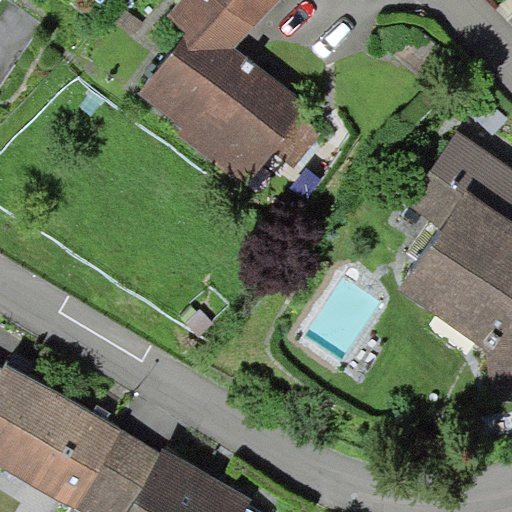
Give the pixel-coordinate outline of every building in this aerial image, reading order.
[(188,31),(138,93),(182,127),(179,134),(247,186),(273,151),(294,167),(321,135),(299,115),(307,103),(236,47),(278,0),(181,0),(169,14),(188,31)] [(491,398),(511,394),(511,169),(458,131),(407,204),(442,227),(400,289),(485,349),(491,398)] [(0,464),(75,508),(121,430),(6,363),(3,368),(0,373),(0,464)] [(78,511),(124,511),(159,452),(121,430),(75,508),(74,510),(78,511)] [(159,452),(124,511),(242,511),(245,507),(250,498),(162,447),(159,452)]
